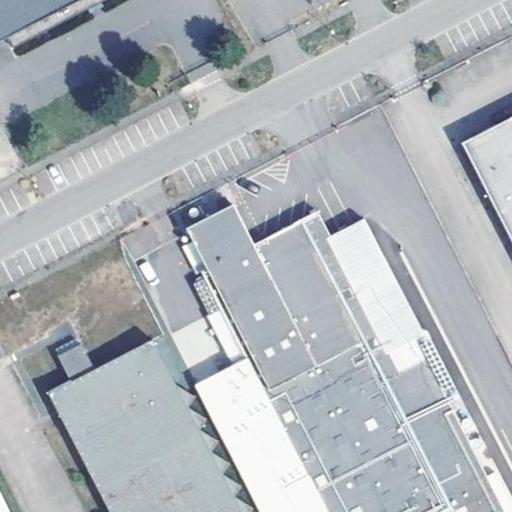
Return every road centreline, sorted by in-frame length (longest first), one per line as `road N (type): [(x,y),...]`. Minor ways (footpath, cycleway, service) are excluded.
road 1 (unclassified): [(0,241),(467,0)]
road 2 (unknown): [(291,91),(331,162),(354,165),(511,74)]
road 3 (unknown): [(378,152),(511,398)]
